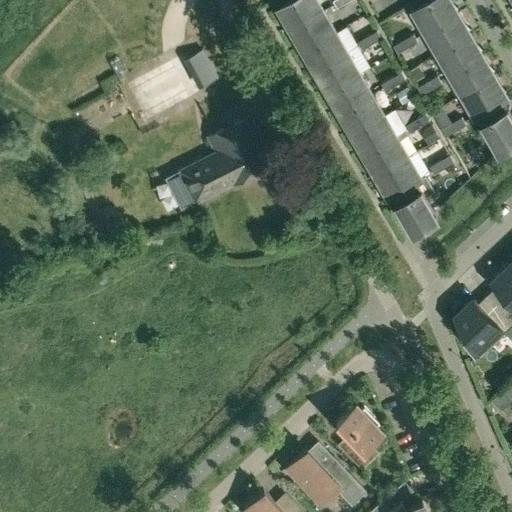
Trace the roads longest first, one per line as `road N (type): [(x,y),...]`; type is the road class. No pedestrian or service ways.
road 1 (residential): [(206,511),(377,359),(390,367),(454,511)]
road 2 (residential): [(511,217),(428,296),(511,490)]
